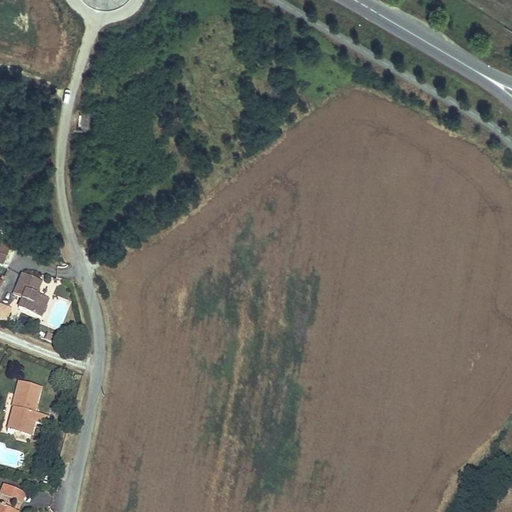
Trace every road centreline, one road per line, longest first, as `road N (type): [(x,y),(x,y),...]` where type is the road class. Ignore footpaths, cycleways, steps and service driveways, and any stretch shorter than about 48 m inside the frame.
road 1 (residential): [(66,511),(99,382),(93,304),(63,203),(61,143),(99,0)]
road 2 (secondary): [(355,0),(474,69)]
